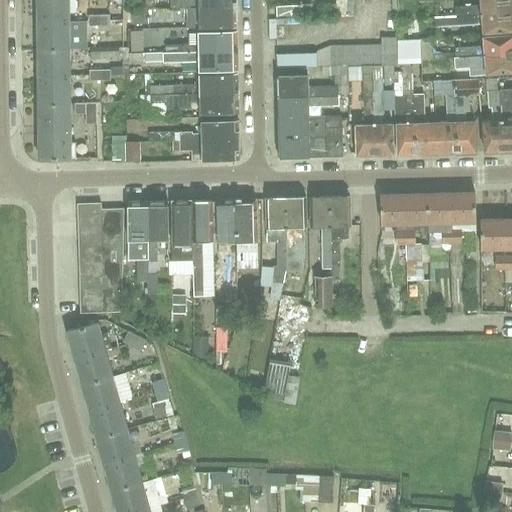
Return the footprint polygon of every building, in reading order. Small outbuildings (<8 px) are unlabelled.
[(69,0),(38,0),(39,22),(69,21),(69,0)] [(401,0),(397,0),(398,19),(416,19),(415,0),(401,0)] [(480,0),(480,5),(454,7),(455,16),(434,18),(459,17),(511,14),(511,9),(511,0),(480,0)] [(338,5),(327,5),(327,15),(338,15),(338,5)] [(199,7),(171,7),(171,9),(187,9),(188,28),(199,28),(199,26),(236,25),(236,16),(235,6),(199,7)] [(303,17),(303,7),(276,8),(277,17),(303,17)] [(148,21),(148,12),(132,13),(132,22),(148,21)] [(511,14),(459,17),(434,18),(435,28),(482,24),(482,33),(511,31),(511,14)] [(69,21),(39,22),(39,49),(70,49),(69,21)] [(182,51),(199,51),(237,50),(236,30),(199,32),(199,45),(167,46),(167,51),(182,51)] [(397,66),(397,42),(398,42),(398,35),(382,36),(382,66),(397,66)] [(457,58),(511,54),(511,35),(483,38),(483,47),(456,49),(457,58)] [(422,67),(422,60),(421,41),(400,42),(400,66),(401,66),(401,67),(422,67)] [(422,60),(432,60),(430,41),(421,41),(422,60)] [(120,48),(90,49),(91,60),(120,59),(120,48)] [(70,49),(39,49),(39,77),(70,76),(70,49)] [(237,69),(237,50),(199,51),(182,51),(167,51),(145,52),(146,62),(163,62),(163,63),(200,62),(200,70),(237,69)] [(277,55),(278,69),(317,68),(317,66),(316,54),(277,55)] [(432,60),(422,60),(422,67),(423,84),(434,84),(434,82),(452,81),(454,81),(458,81),(457,69),(485,67),(485,74),(511,72),(511,54),(457,58),(457,61),(432,62),(432,60)] [(334,87),(320,88),(307,88),(307,77),(278,77),(278,97),(349,95),(349,82),(348,66),(330,67),(327,67),(327,75),(328,84),(334,83),(334,87)] [(382,73),(382,66),(371,66),(371,73),(372,93),(382,92),(382,73)] [(401,68),(402,96),(394,96),(395,115),(405,115),(406,124),(396,125),(397,155),(414,155),(413,109),(413,96),(413,87),(412,68),(401,68)] [(238,93),(237,73),(199,74),(200,87),(196,84),(174,85),(174,86),(150,87),(150,94),(238,93)] [(362,74),(364,114),(364,126),(355,126),(356,157),(374,156),(373,110),(372,93),(371,73),(362,74)] [(70,76),(39,77),(40,104),(71,104),(70,76)] [(498,87),(497,77),(486,77),(486,87),(498,87)] [(458,81),(454,81),(457,154),(476,153),(475,122),(465,123),(464,110),(466,109),(469,109),(469,97),(478,97),(478,80),(461,81),(458,81)] [(438,154),(457,154),(454,81),(452,81),(434,82),(434,84),(434,97),(446,97),(446,123),(435,124),(432,124),(433,141),(438,141),(438,154)] [(500,91),(499,91),(503,152),(511,151),(511,89),(499,90),(500,91)] [(484,153),(503,152),(499,91),(487,92),(488,108),(492,108),(493,122),(483,122),(484,153)] [(374,156),(392,156),(392,125),(383,125),(383,114),(382,92),(372,93),(373,110),(374,156)] [(200,101),(200,113),(238,112),(238,93),(150,94),(151,103),(166,103),(166,108),(191,108),(191,101),(200,101)] [(349,95),(278,97),(278,118),(308,117),(308,107),(340,107),(340,97),(349,97),(349,95)] [(413,109),(414,155),(438,154),(438,141),(433,141),(432,124),(423,124),(423,113),(423,96),(413,96),(413,109)] [(71,104),(40,104),(40,132),(71,131),(71,104)] [(86,125),(96,125),(96,104),(86,104),(75,104),(75,115),(86,115),(86,125)] [(130,116),(130,104),(112,104),(112,117),(130,116)] [(278,118),(278,134),(279,159),(343,158),(342,118),(308,118),(308,117),(278,118)] [(180,132),(180,133),(149,133),(149,141),(174,141),(174,142),(181,142),(181,141),(239,140),(238,120),(202,121),(202,133),(192,134),(192,132),(180,132)] [(71,131),(40,132),(41,159),(72,159),(71,131)] [(191,149),(191,160),(239,159),(239,140),(181,141),(181,142),(181,150),(191,149)] [(139,142),(126,142),(126,164),(139,163),(139,142)] [(450,193),(451,222),(475,221),(474,192),(450,193)] [(451,232),(451,222),(450,193),(427,194),(427,222),(428,232),(444,232),(451,232)] [(404,223),(403,194),(379,195),(380,224),(404,223)] [(427,222),(427,194),(403,194),(404,223),(414,223),(415,233),(428,232),(427,222)] [(331,273),(329,196),(309,197),(310,226),(321,226),(322,251),(323,270),(323,273),(331,273)] [(340,250),(339,240),(348,239),(348,227),(348,225),(350,225),(349,196),(329,196),(331,273),(333,273),(333,283),(340,283),(339,265),(340,250)] [(306,227),(305,197),(285,198),(287,259),(279,302),(280,302),(284,283),(286,272),(303,271),(302,259),(304,259),(303,227),(306,227)] [(287,259),(285,198),(265,199),(267,241),(278,241),(279,269),(275,269),(262,268),(261,287),(272,288),(270,300),(279,302),(287,259)] [(235,199),(234,200),(215,200),(217,243),(218,254),(228,254),(227,242),(236,242),(236,252),(237,252),(237,242),(235,199)] [(257,252),(255,199),(235,199),(237,242),(237,252),(257,252)] [(212,284),(211,200),(191,201),(192,256),(192,280),(192,284),(212,284)] [(192,256),(191,201),(171,201),(172,243),(171,243),(172,260),(192,260),(192,280),(192,256)] [(148,262),(148,240),(148,202),(127,203),(128,240),(128,260),(137,260),(137,281),(148,281),(148,275),(148,271),(148,262)] [(168,239),(167,202),(148,202),(148,240),(148,262),(157,262),(157,239),(168,239)] [(101,215),(101,210),(101,204),(77,205),(77,216),(101,215)] [(101,210),(101,215),(102,226),(102,237),(103,248),(103,259),(104,270),(104,280),(105,291),(105,302),(106,313),(120,313),(123,209),(101,210)] [(101,215),(77,216),(78,227),(102,226),(101,215)] [(504,219),(483,219),(482,219),(482,248),(504,247),(504,219)] [(102,237),(102,226),(78,227),(78,238),(102,237)] [(404,232),(405,245),(407,245),(407,283),(424,283),(422,244),(415,245),(414,232),(404,232)] [(451,232),(451,244),(462,244),(461,241),(461,232),(451,232)] [(103,248),(102,237),(78,238),(79,249),(103,248)] [(103,248),(79,249),(79,260),(103,259),(103,248)] [(496,271),(505,271),(504,257),(496,257),(496,271)] [(104,270),(103,259),(79,260),(80,271),(104,270)] [(104,270),(80,271),(80,282),(104,280),(104,270)] [(323,273),(315,273),(316,308),(334,307),(333,283),(333,273),(331,273),(323,273)] [(157,275),(148,275),(148,281),(148,295),(157,295),(157,275)] [(105,291),(104,280),(80,282),(81,292),(105,291)] [(340,316),(367,317),(368,288),(341,287),(340,316)] [(105,291),(81,292),(81,303),(105,302),(105,291)] [(81,303),(82,314),(106,313),(105,302),(81,303)] [(74,354),(75,359),(106,351),(112,349),(107,333),(101,334),(98,324),(68,332),(74,354)] [(123,343),(126,345),(143,340),(128,332),(123,343)] [(143,340),(126,345),(140,352),(146,342),(143,340)] [(83,385),(113,377),(106,351),(75,359),(77,365),(83,385)] [(285,394),(290,363),(270,360),(265,391),(285,394)] [(90,412),(120,404),(113,377),(83,385),(90,412)] [(154,394),(166,391),(163,381),(151,384),(154,394)] [(166,391),(154,394),(155,397),(150,398),(156,421),(175,416),(169,399),(166,391)] [(97,438),(127,430),(120,404),(90,412),(97,438)] [(127,430),(97,438),(104,465),(134,457),(145,454),(141,440),(131,443),(127,430)] [(187,442),(184,432),(172,436),(175,445),(187,442)] [(495,432),(493,440),(511,442),(511,435),(495,432)] [(493,440),(493,450),(510,452),(511,443),(511,442),(493,440)] [(187,442),(175,445),(178,455),(189,451),(187,442)] [(111,491),(142,483),(134,457),(104,465),(106,470),(111,491)] [(221,473),(211,473),(211,486),(221,486),(221,473)] [(232,474),(221,473),(221,486),(231,486),(232,474)] [(275,476),(265,476),(266,487),(275,487),(275,476)] [(275,487),(276,487),(285,487),(286,476),(275,476),(275,487)] [(305,503),(323,504),(323,478),(305,477),(305,497),(305,503)] [(334,478),(323,478),(323,504),(333,504),(333,497),(334,478)] [(142,483),(111,491),(117,511),(140,511),(149,510),(142,486),(142,483)] [(503,484),(485,483),(484,491),(502,493),(503,484)] [(195,498),(195,497),(192,487),(181,490),(183,498),(184,501),(195,498)] [(502,497),(502,493),(484,491),(484,496),(483,501),(501,504),(502,497)] [(195,498),(184,501),(186,510),(198,507),(195,498)]
